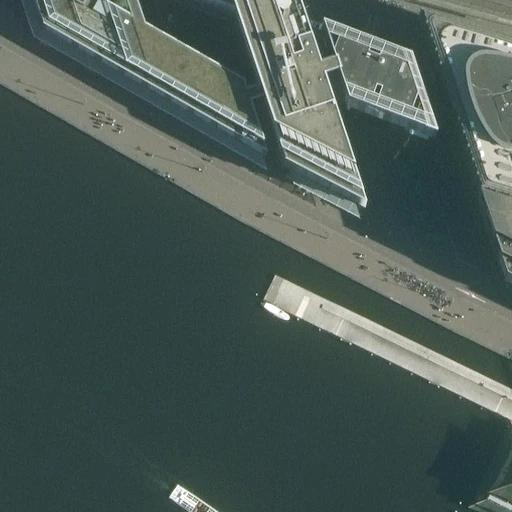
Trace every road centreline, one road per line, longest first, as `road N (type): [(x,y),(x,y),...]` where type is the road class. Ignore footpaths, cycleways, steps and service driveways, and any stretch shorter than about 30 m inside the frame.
road 1 (unclassified): [(511,313),(495,305),(415,64),(421,43)]
road 2 (unclassified): [(421,43),(288,0)]
